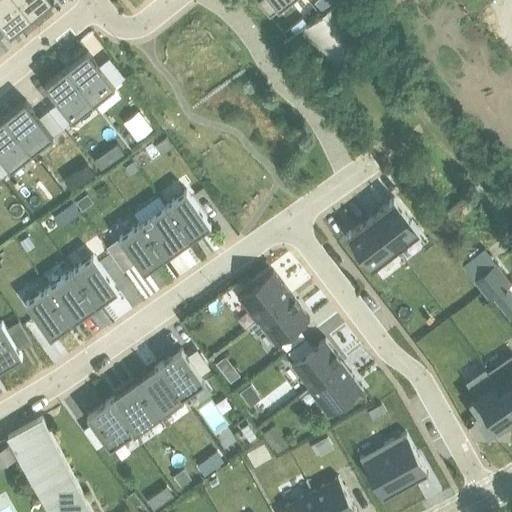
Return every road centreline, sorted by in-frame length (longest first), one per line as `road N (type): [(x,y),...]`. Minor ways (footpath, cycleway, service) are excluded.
road 1 (residential): [(289,223),(0,420)]
road 2 (residential): [(485,498),(419,380),(385,351),(289,223)]
road 3 (track): [(212,0),(317,119),(346,181)]
road 4 (residential): [(97,5),(0,81)]
